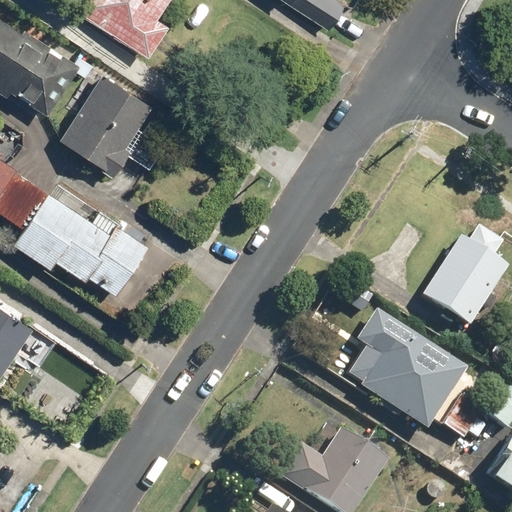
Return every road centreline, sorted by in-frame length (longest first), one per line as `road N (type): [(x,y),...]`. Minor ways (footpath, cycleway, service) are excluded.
road 1 (residential): [(395,61),(102,511)]
road 2 (unknown): [(180,391),(0,272)]
road 3 (residential): [(511,137),(395,61)]
